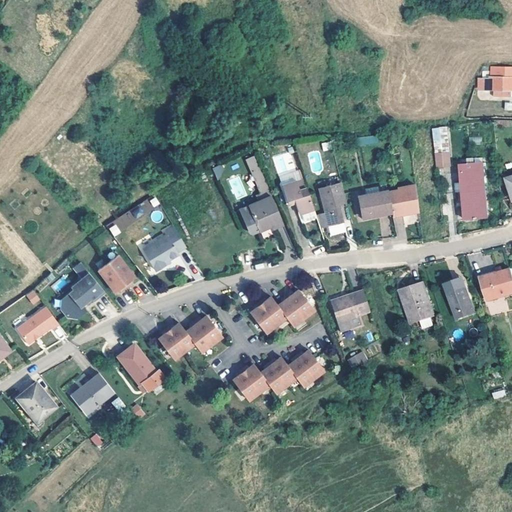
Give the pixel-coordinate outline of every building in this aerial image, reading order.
[(490,71),(483,71),(482,78),(479,78),(479,89),(511,89),(511,66),(490,67),(490,71)] [(448,152),(445,125),(438,127),(441,153),(448,152)] [(441,153),(438,127),(431,128),(435,168),(449,166),(448,152),(441,153)] [(373,141),(371,134),(350,138),(351,145),(373,141)] [(324,151),(332,148),(329,141),(321,144),(324,151)] [(254,159),(250,148),(242,152),(247,162),(254,159)] [(254,159),(247,162),(259,191),(266,188),(254,159)] [(461,192),(484,189),(482,163),(458,165),(461,192)] [(221,164),(212,168),(216,177),(225,173),(221,164)] [(305,186),(304,186),(297,189),(294,179),(280,184),(287,203),(295,199),(300,213),(311,208),(313,208),(305,186)] [(344,200),(339,182),(317,187),(330,235),(344,230),(337,202),(344,200)] [(387,191),(391,211),(392,216),(402,214),(418,211),(414,184),(397,187),(397,189),(387,191)] [(278,217),(266,188),(259,191),(243,198),(234,202),(243,225),(246,226),(254,223),(265,218),(264,218),(269,216),(271,220),(278,217)] [(487,218),(484,189),(461,192),(464,220),(487,218)] [(361,217),(391,211),(387,191),(357,196),(361,217)] [(137,219),(154,208),(148,198),(130,210),(137,219)] [(107,225),(114,236),(137,221),(130,210),(107,225)] [(164,233),(156,238),(169,256),(176,253),(175,251),(184,245),(172,225),(163,230),(164,233)] [(167,258),(169,256),(156,238),(140,247),(154,269),(163,264),(162,261),(167,258)] [(133,276),(115,254),(96,269),(113,291),(118,287),(120,285),(122,287),(127,283),(125,281),(128,279),(133,276)] [(79,262),(72,268),(77,273),(84,268),(79,262)] [(84,268),(77,273),(81,278),(88,273),(84,268)] [(511,293),(511,271),(511,269),(481,279),(488,301),(511,293)] [(103,292),(88,273),(81,278),(70,287),(72,289),(60,299),(62,300),(61,307),(60,308),(66,317),(68,316),(74,316),(75,318),(83,311),(79,306),(89,297),(92,301),(103,292)] [(55,292),(67,284),(62,278),(51,286),(55,292)] [(433,312),(423,280),(402,288),(409,308),(406,309),(410,320),(433,312)] [(475,313),(464,285),(446,291),(456,316),(467,311),(469,315),(475,313)] [(409,308),(402,288),(400,289),(406,309),(409,308)] [(293,326),(294,325),(314,311),(298,289),(291,294),(288,296),(286,294),(283,297),(284,299),(282,300),(281,301),(277,305),(270,296),(264,301),(261,303),(260,301),(256,304),(257,306),(254,308),(249,312),(266,333),(286,317),(293,326)] [(369,311),(362,290),(330,301),(339,330),(359,323),(357,316),(369,311)] [(39,301),(34,294),(28,299),(33,306),(39,301)] [(46,310),(16,332),(28,348),(51,331),(52,332),(59,327),(46,310)] [(469,315),(467,311),(456,316),(458,322),(476,315),(475,313),(469,315)] [(191,340),(194,343),(200,352),(221,336),(205,315),(199,320),(196,322),(195,320),(190,323),(192,325),(189,327),(184,330),(191,340)] [(173,360),(194,343),(191,340),(184,330),(178,322),(171,328),(168,330),(167,328),(163,330),(164,333),(162,334),(157,338),(173,360)] [(0,358),(10,351),(0,337),(0,358)] [(154,370),(132,343),(116,356),(138,383),(141,381),(147,388),(163,376),(156,368),(154,370)] [(313,379),(317,376),(325,370),(308,349),(305,351),(303,353),(300,355),(298,353),(296,355),(313,379)] [(287,365),(297,378),(303,387),(313,379),(296,355),(293,357),(295,359),(292,361),(287,365)] [(364,362),(359,355),(350,360),(354,368),(364,362)] [(297,378),(287,365),(281,357),(276,360),(272,363),(271,360),(268,362),(286,386),(297,378)] [(286,386),(268,362),(266,364),(267,366),(264,368),(259,372),(269,385),(275,394),(286,386)] [(241,369),(258,392),(269,385),(259,372),(252,363),(248,367),(245,369),(243,367),(241,369)] [(248,400),(258,392),(241,369),(238,371),(239,372),(236,375),(232,379),(248,400)] [(112,391),(98,374),(71,395),(85,413),(112,391)] [(55,407),(35,382),(16,397),(30,415),(33,413),(39,420),(55,407)] [(492,392),(493,399),(505,396),(504,389),(492,392)] [(120,412),(126,406),(117,396),(111,403),(120,412)] [(137,404),(131,409),(139,418),(145,413),(137,404)] [(39,420),(33,413),(30,415),(36,422),(39,420)] [(97,433),(90,437),(96,448),(103,444),(97,433)]
